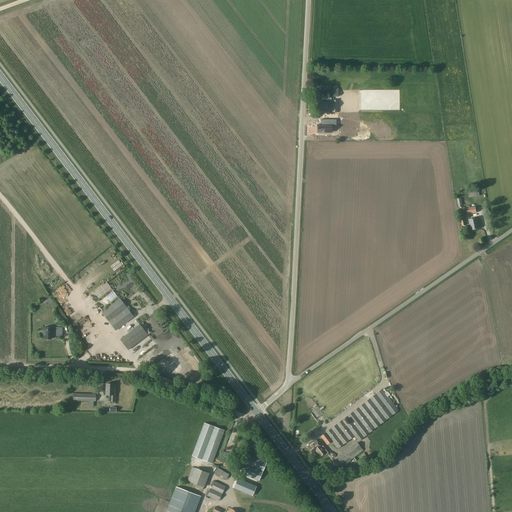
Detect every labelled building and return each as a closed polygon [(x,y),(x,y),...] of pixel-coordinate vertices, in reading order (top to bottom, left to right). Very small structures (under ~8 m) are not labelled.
[(466,206),(468,215),(476,213),(475,206),(470,207),(470,205),(466,206)] [(477,218),(469,219),(471,230),(480,229),(477,218)] [(105,283),(98,287),(101,291),(107,287),(105,283)] [(95,303),(113,293),(110,288),(92,299),(95,303)] [(101,313),(115,331),(134,317),(120,298),(101,313)] [(120,340),(128,350),(148,335),(140,324),(120,340)] [(57,330),(54,330),(52,330),(52,328),(44,327),(44,331),(42,331),(42,335),(44,335),(44,339),(52,339),(52,335),(54,335),(54,336),(57,336),(57,330)] [(106,395),(110,395),(110,402),(116,402),(116,394),(113,394),(113,384),(106,384),(106,395)] [(382,389),(376,394),(320,437),(327,445),(332,441),(338,450),(352,438),(355,440),(356,440),(358,442),(392,415),(398,410),(382,389)] [(96,394),(73,393),(73,401),(95,401),(96,394)] [(204,423),(192,456),(212,464),(225,430),(204,423)] [(316,451),(319,455),(321,457),(324,454),(326,456),(329,453),(323,445),(320,446),(316,440),(307,447),(313,454),(316,451)] [(350,460),(363,450),(357,442),(336,457),(341,464),(349,458),(350,460)] [(240,473),(258,481),(266,463),(248,455),(240,473)] [(224,476),(227,471),(215,465),(213,470),(224,476)] [(190,482),(193,483),(192,486),(202,490),(203,487),(204,487),(209,473),(195,468),(192,467),(187,481),(190,482)] [(238,478),(234,488),(252,495),(256,486),(238,478)] [(214,481),(207,496),(218,501),(225,487),(214,481)] [(176,486),(166,511),(194,511),(201,496),(176,486)]
